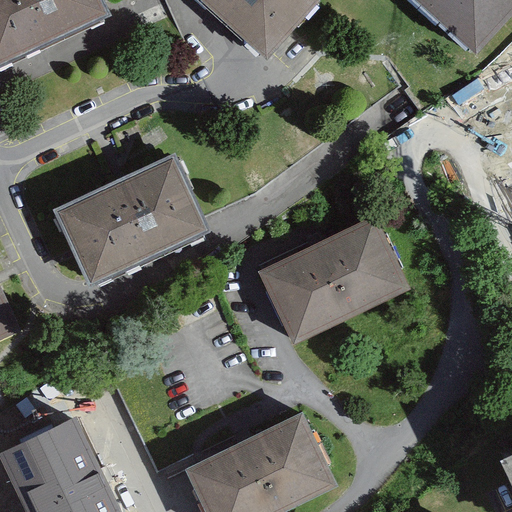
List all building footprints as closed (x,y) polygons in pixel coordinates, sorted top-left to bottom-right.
[(0,0),(0,78),(114,24),(102,0),(0,0)] [(195,0),(272,69),(331,5),(325,0),(195,0)] [(511,0),(411,0),(486,66),(511,36),(511,0)] [(52,212),(81,281),(206,229),(178,161),(52,212)] [(265,264),(296,334),(408,284),(377,215),(265,264)] [(0,346),(21,337),(0,291),(0,346)] [(166,482),(180,511),(285,511),(340,485),(304,413),(166,482)] [(0,455),(0,456),(28,511),(125,511),(77,416),(0,455)] [(511,446),(497,454),(511,486),(511,446)]
